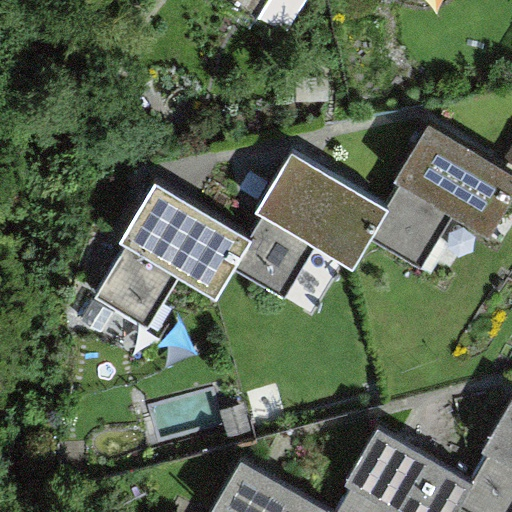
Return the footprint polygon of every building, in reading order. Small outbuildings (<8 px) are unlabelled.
[(509,171),(402,114),(372,169),(479,227),(509,171)] [(377,202),(283,143),(248,198),(341,258),(377,202)] [(239,224),(141,164),(102,226),(200,287),(239,224)] [(511,390),(500,384),(469,437),(511,462),(511,390)] [(435,511),(459,473),(363,415),(329,472),(395,511),(435,511)] [(323,511),(328,502),(229,451),(199,508),(207,511),(323,511)]
